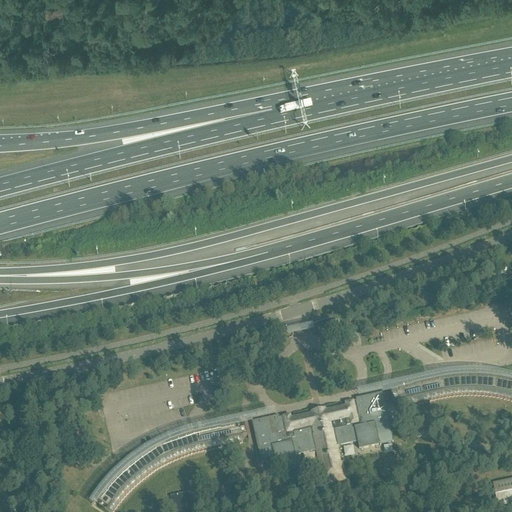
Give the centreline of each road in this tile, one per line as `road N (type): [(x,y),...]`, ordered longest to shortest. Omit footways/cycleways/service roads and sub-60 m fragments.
road 1 (tertiary): [(0,383),(204,340),(511,241)]
road 2 (motorway): [(0,223),(511,101)]
road 3 (motorway): [(0,271),(154,256),(511,158)]
road 4 (motorway): [(274,118),(0,187)]
road 5 (motorway): [(0,314),(268,252)]
road 6 (motorway): [(0,280),(141,274),(268,252)]
road 7 (motorway): [(268,252),(511,182)]
road 8 (motorway): [(511,69),(274,118)]
road 9 (motorway): [(274,118),(76,138)]
